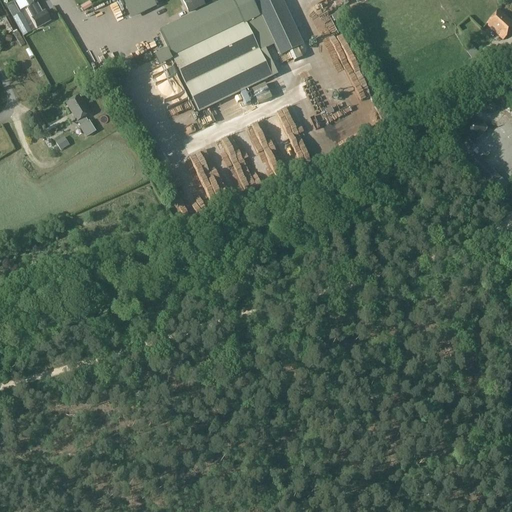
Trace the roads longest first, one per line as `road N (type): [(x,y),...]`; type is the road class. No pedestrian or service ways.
road 1 (track): [(0,386),(452,249),(511,218)]
road 2 (unknown): [(302,0),(317,48),(298,87),(283,102),(172,151)]
